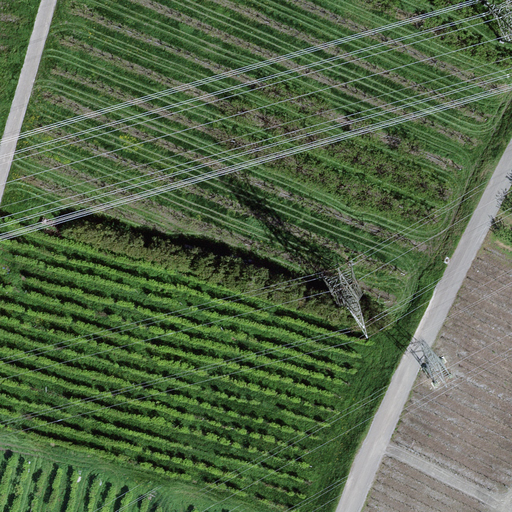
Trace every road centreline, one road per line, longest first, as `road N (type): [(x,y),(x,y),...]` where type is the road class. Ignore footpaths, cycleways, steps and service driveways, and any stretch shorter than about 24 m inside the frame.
road 1 (unclassified): [(347,511),(395,396),(511,163)]
road 2 (unclassified): [(0,174),(49,0)]
